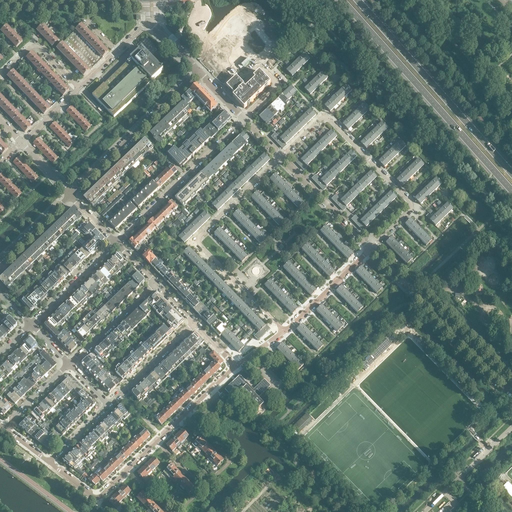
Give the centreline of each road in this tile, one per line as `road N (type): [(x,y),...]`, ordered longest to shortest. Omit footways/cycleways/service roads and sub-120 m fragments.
road 1 (trunk): [(341,0),(511,191)]
road 2 (residential): [(369,249),(411,206),(349,137),(325,115),(281,158)]
road 3 (residential): [(284,331),(198,241),(281,158)]
road 4 (trunk): [(511,173),(357,0)]
road 5 (residential): [(115,242),(243,118)]
road 6 (residential): [(70,194),(197,72)]
road 7 (unclassified): [(511,394),(408,286)]
road 8 (residential): [(369,249),(281,158)]
